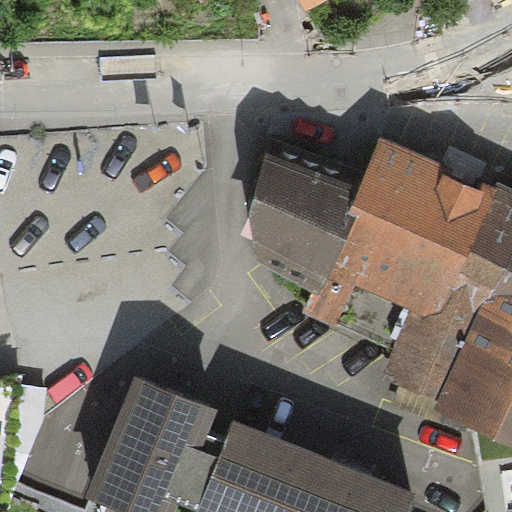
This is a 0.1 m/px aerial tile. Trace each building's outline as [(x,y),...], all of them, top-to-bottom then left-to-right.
[(320,0),(295,0),(301,11),(320,0)] [(487,182),(372,135),(358,170),(308,292),(299,313),(387,348),(399,316),(439,305),(487,182)] [(308,292),(358,170),(267,137),(240,210),(252,258),(308,292)] [(510,194),(487,182),(439,305),(399,316),(387,348),(377,375),(431,401),(487,260),(510,194)] [(511,194),(510,194),(487,260),(431,401),(511,445),(511,194)] [(136,385),(88,503),(111,511),(206,511),(225,466),(203,457),(219,418),(172,399),(136,385)] [(410,511),(414,502),(236,432),(225,466),(206,511),(410,511)]
